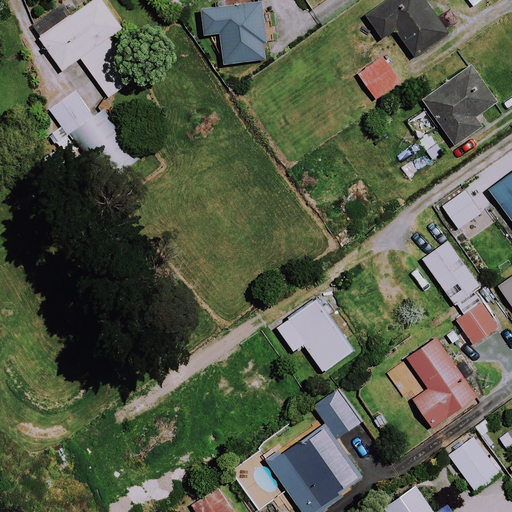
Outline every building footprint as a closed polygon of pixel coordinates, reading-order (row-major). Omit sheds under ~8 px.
[(104,91),(110,99),(138,79),(111,39),(124,30),(103,0),(97,0),(73,17),(64,5),(33,26),(64,72),(82,59),(92,73),(79,82),(92,100),(104,91)] [(262,0),(258,0),(202,6),(205,31),(222,30),(225,60),(266,56),(264,41),(267,41),(262,0)] [(452,29),(431,0),(386,0),(369,13),(385,35),(395,27),(415,55),(452,29)] [(383,55),(360,72),(377,96),(400,80),(383,55)] [(498,99),(472,63),(423,98),(456,143),(483,124),(476,114),(498,99)] [(94,117),(75,91),(48,110),(68,136),(75,131),(91,154),(99,149),(114,169),(134,155),(102,111),(94,117)] [(511,174),(490,190),(511,219),(511,174)] [(483,212),(467,189),(443,205),(459,228),(483,212)] [(483,289),(450,242),(424,260),(457,307),(483,289)] [(511,276),(499,286),(511,304),(511,276)] [(356,351),(319,298),(278,328),(295,352),(305,345),(325,373),(356,351)] [(452,334),(455,338),(448,343),(456,354),(463,349),(467,355),(504,328),(485,302),(458,322),(462,327),(452,334)] [(479,395),(439,338),(409,360),(430,390),(413,402),(432,428),(479,395)] [(340,442),(362,426),(337,392),(315,408),(326,423),(270,464),(304,511),(321,511),(364,481),(337,444),(340,442)] [(504,477),(475,437),(449,455),(479,495),(504,477)] [(453,511),(449,505),(438,511),(434,511),(416,486),(385,507),(388,511),(453,511)] [(234,511),(217,487),(187,507),(191,511),(234,511)]
